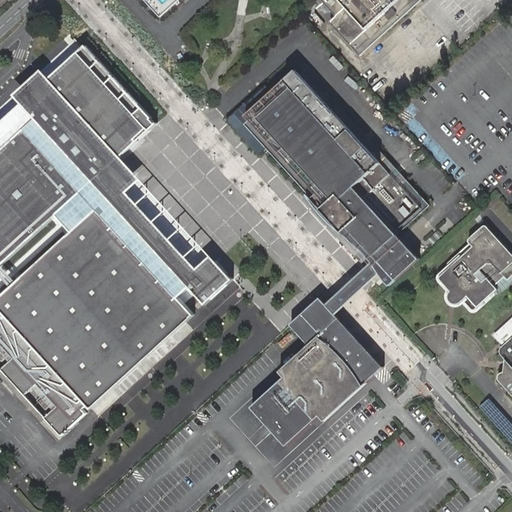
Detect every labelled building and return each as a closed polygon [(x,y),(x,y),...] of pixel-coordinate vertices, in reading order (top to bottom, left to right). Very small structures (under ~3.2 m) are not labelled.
[(144,0),(160,17),(178,0),(322,0),(337,16),(331,23),(362,56),(423,0),(144,0)] [(156,124),(85,46),(0,123),(0,267),(57,215),(72,232),(0,297),(0,367),(62,435),(86,413),(83,409),(87,405),(90,409),(194,315),(178,297),(189,287),(205,305),(232,280),(215,262),(200,275),(105,170),(120,157),(156,124)] [(54,74),(67,63),(62,58),(49,68),(54,74)] [(275,84),(230,124),(258,154),(265,147),(343,232),(344,231),(371,260),(399,234),(431,205),(306,69),(284,89),(280,84),(277,86),(275,84)] [(168,209),(120,157),(105,170),(200,275),(215,262),(168,209)] [(313,233),(319,240),(333,229),(326,221),(313,233)] [(485,224),(467,240),(470,244),(488,227),(485,224)] [(488,227),(470,244),(473,246),(491,230),(488,227)] [(511,252),(491,230),(473,246),(438,277),(451,291),(453,290),(463,301),(473,312),(498,289),(493,283),(502,275),(508,280),(511,277),(511,276),(511,252)] [(405,242),(399,234),(371,260),(344,231),(343,232),(357,248),(371,263),(376,269),(381,274),(383,276),(412,249),(405,242)] [(383,276),(391,285),(421,259),(412,249),(383,276)] [(344,287),(327,303),(336,314),(354,298),(381,274),(376,269),(371,263),(344,287)] [(502,275),(493,283),(498,289),(508,280),(502,275)] [(453,290),(451,291),(450,291),(449,292),(449,293),(449,294),(448,297),(449,299),(452,303),(455,304),(458,304),(462,303),(463,301),(453,290)] [(321,297),(292,324),(310,344),(280,370),(285,376),(252,406),(287,444),(321,414),(326,420),(384,367),(383,365),(373,366),(339,328),(340,319),(327,303),(321,297)] [(340,319),(339,328),(373,366),(383,365),(353,333),(340,319)] [(498,379),(511,394),(511,336),(497,351),(505,359),(504,373),(498,379)]
